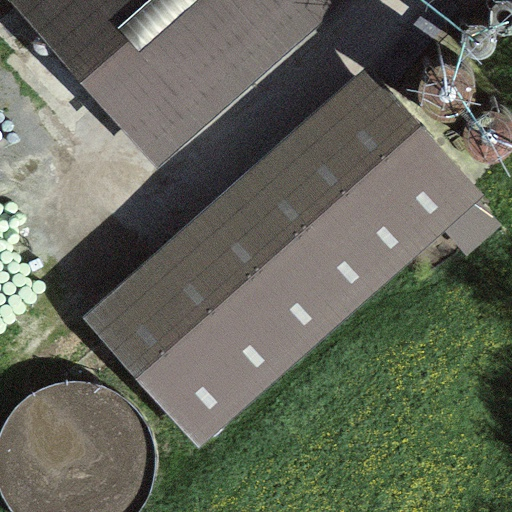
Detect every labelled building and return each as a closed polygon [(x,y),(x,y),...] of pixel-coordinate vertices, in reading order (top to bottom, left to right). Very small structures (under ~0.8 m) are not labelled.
[(32,0),(13,17),(143,159),(317,0),(32,0)] [(511,0),(491,0),(491,1),(495,5),(500,8),(506,9),(511,9),(511,8),(511,0)] [(464,18),(463,23),(465,29),(469,33),(474,36),(480,38),(485,37),(491,34),(494,30),(497,24),(497,19),(495,13),(492,9),(488,6),(483,4),(478,4),(473,6),(469,8),(466,12),(464,18)] [(422,54),(421,63),(423,71),(427,79),(434,85),(442,88),(451,88),(459,86),(467,81),(472,74),(474,66),(474,57),(471,49),(466,42),(458,37),(449,35),(441,36),(433,40),(426,46),(422,54)] [(460,96),(458,105),(460,114),(465,121),(471,127),(479,130),(488,131),(497,128),(504,123),(509,116),(511,108),(511,99),(509,91),(503,84),(495,79),(487,77),(478,78),(470,82),(463,89),(460,96)] [(193,452),(475,199),(367,78),(85,331),(193,452)]
